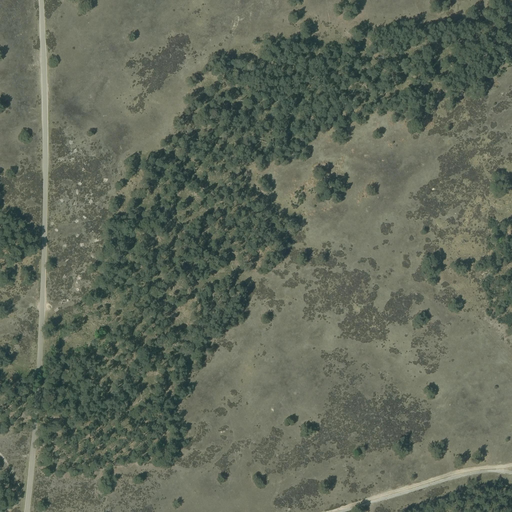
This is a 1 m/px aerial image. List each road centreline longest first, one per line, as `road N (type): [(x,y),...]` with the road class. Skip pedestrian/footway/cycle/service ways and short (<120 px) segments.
road 1 (unclassified): [(26,511),(42,294),(41,0)]
road 2 (track): [(511,465),(458,471),(323,511)]
